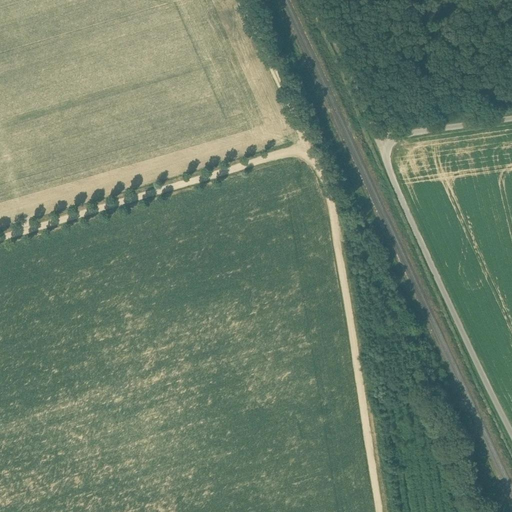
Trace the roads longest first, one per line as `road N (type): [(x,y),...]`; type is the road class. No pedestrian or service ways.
road 1 (track): [(0,234),(279,154),(316,159),(329,181),(379,511)]
road 2 (unclassified): [(511,430),(375,140),(511,119)]
road 3 (track): [(375,140),(310,0)]
